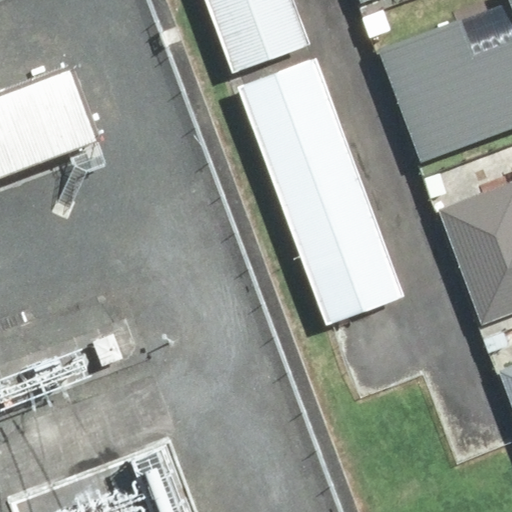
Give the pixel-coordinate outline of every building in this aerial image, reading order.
[(296,0),(212,0),(240,77),(314,50),(296,0)] [(511,0),(504,0),(480,9),(484,19),(392,52),(432,163),(511,134),(511,0)] [(70,62),(0,86),(0,171),(97,137),(70,62)] [(331,66),(257,93),(340,319),(413,292),(331,66)] [(511,191),(456,212),(501,328),(511,324),(511,191)] [(224,244),(190,255),(230,383),(265,372),(224,244)]
